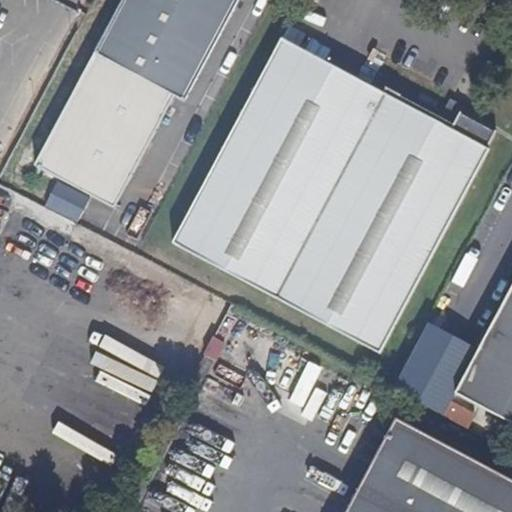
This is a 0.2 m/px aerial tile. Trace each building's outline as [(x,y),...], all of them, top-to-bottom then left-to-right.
[(240,0),(125,0),(40,162),(121,204),(180,92),(189,97),(240,0)] [(286,34),(178,237),(380,343),(484,145),(488,147),(499,125),(459,105),(452,116),(387,82),(385,86),(286,34)] [(43,200),(75,218),(88,196),(56,177),(43,200)] [(511,285),(479,347),(511,366),(511,381),(495,413),(511,422),(511,285)] [(495,413),(511,381),(511,366),(479,347),(455,393),(495,413)] [(511,511),(511,473),(392,408),(334,511),(511,511)]
